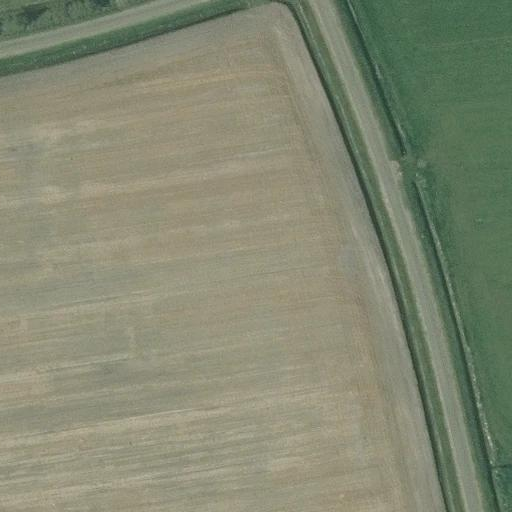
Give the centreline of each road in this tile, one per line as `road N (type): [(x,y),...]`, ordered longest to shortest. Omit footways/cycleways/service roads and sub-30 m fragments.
road 1 (unclassified): [(479,511),(409,222),(325,0)]
road 2 (unclassified): [(170,0),(0,39)]
